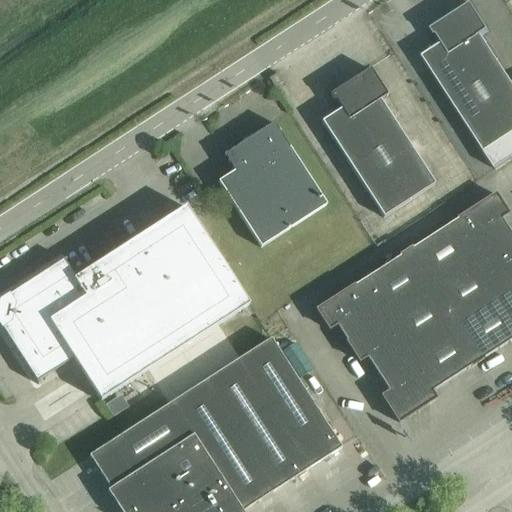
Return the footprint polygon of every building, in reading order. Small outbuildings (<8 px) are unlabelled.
[(487,31),(481,21),(470,4),(444,21),(435,27),(430,30),(434,36),(435,35),(441,44),(421,57),(432,74),(483,154),(495,170),(511,159),(511,84),(480,35),(486,32),(487,31)] [(385,97),(386,97),(369,70),(330,95),(333,101),(335,100),(340,109),(320,122),(383,219),(434,185),(379,101),(385,97)] [(274,88),(283,82),(277,73),(269,79),(274,88)] [(260,248),(326,206),(289,148),(273,124),(223,156),(233,172),(217,183),(260,248)] [(452,138),(461,160),(473,154),(464,132),(452,138)] [(511,236),(500,219),(507,215),(495,195),(316,311),(328,331),(336,326),(359,363),(366,358),(388,393),(381,397),(385,404),(398,424),(428,404),(431,393),(511,340),(511,236)] [(248,306),(196,224),(185,208),(74,279),(63,263),(66,261),(65,260),(4,299),(5,300),(8,299),(13,307),(10,321),(2,326),(0,324),(0,323),(0,326),(38,385),(39,384),(38,382),(72,360),(100,402),(248,306)] [(270,339),(170,404),(88,457),(110,490),(107,492),(119,511),(243,511),(341,449),(270,339)]
